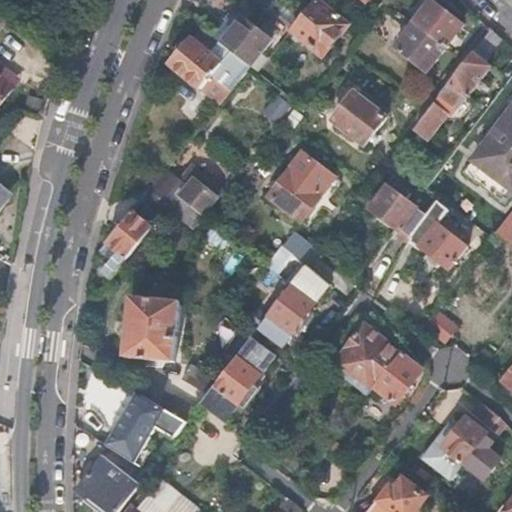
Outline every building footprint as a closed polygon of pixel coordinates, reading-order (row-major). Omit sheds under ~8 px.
[(432,3),(413,27),(446,51),(464,27),(432,3)] [(316,6),(292,35),(290,37),(320,61),(345,31),(316,6)] [(0,12),(0,30),(9,19),(0,12)] [(243,23),(221,48),(249,71),(269,45),(267,42),(272,36),(264,30),(258,35),(243,23)] [(413,27),(395,50),(427,75),(446,51),(413,27)] [(171,68),(220,108),(249,71),(221,48),(200,31),(171,68)] [(491,33),(441,97),(454,108),(458,111),(490,69),(484,64),(501,42),(491,33)] [(14,84),(0,71),(0,85),(6,92),(10,95),(17,87),(14,84)] [(0,104),(10,95),(6,92),(0,85),(0,104)] [(264,111),(280,122),(293,104),(277,93),(264,111)] [(355,96),(334,124),(365,148),(386,120),(355,96)] [(435,106),(448,116),(454,108),(441,97),(435,106)] [(435,106),(414,132),(427,142),(448,116),(435,106)] [(511,110),(472,163),(511,193),(511,110)] [(301,155),(267,199),(301,226),(335,181),(301,155)] [(464,174),(506,206),(511,198),(511,193),(472,163),(464,174)] [(390,164),(383,172),(402,186),(408,177),(390,164)] [(190,179),(175,198),(180,202),(204,221),(219,201),(190,179)] [(155,190),(141,205),(161,223),(170,213),(180,202),(175,198),(159,185),(155,190)] [(387,188),(370,212),(399,235),(400,234),(410,241),(426,221),(416,213),(416,211),(407,204),(408,199),(401,193),(399,197),(387,188)] [(170,213),(201,239),(210,226),(204,221),(180,202),(170,213)] [(426,221),(410,241),(408,244),(418,252),(421,249),(449,270),(465,250),(457,244),(461,239),(443,225),(449,217),(436,207),(426,221)] [(133,214),(106,246),(118,257),(103,275),(110,281),(153,232),(133,214)] [(511,215),(497,235),(511,245),(511,215)] [(206,242),(222,254),(231,242),(215,230),(206,242)] [(294,237),(284,250),(309,270),(320,256),(294,237)] [(262,329),(258,333),(281,350),(292,336),(294,333),(301,324),(313,307),(329,285),(309,270),(284,250),(283,250),(267,270),(292,290),(262,329)] [(122,298),(116,356),(166,362),(172,302),(122,298)] [(422,329),(443,345),(455,329),(435,313),(422,329)] [(301,324),(294,333),(297,336),(304,326),(301,324)] [(365,331),(340,362),(355,376),(350,381),(370,397),(375,390),(402,357),(369,331),(365,331)] [(206,401),(202,405),(226,423),(230,418),(239,407),(244,411),(259,392),(254,388),(275,361),(251,343),(219,384),(208,398),(206,401)] [(402,357),(375,390),(398,407),(424,374),(402,357)] [(191,369),(183,383),(208,398),(219,384),(191,369)] [(511,370),(503,382),(511,388),(511,370)] [(137,398),(107,450),(125,461),(135,446),(143,451),(149,441),(147,439),(148,437),(151,437),(153,435),(153,433),(153,431),(154,430),(174,442),(186,426),(166,415),(137,398)] [(173,399),(166,415),(186,426),(191,420),(195,412),(173,399)] [(470,421),(447,452),(485,482),(501,462),(488,453),(508,427),(504,422),(483,407),(471,422),(470,421)] [(135,446),(125,461),(139,470),(149,455),(143,451),(135,446)] [(88,477),(78,493),(102,511),(120,511),(139,487),(103,459),(88,477)] [(137,510),(139,511),(195,511),(158,483),(137,510)] [(394,491),(377,511),(419,511),(427,501),(404,483),(397,493),(394,491)] [(300,511),(286,501),(277,511),(300,511)]
